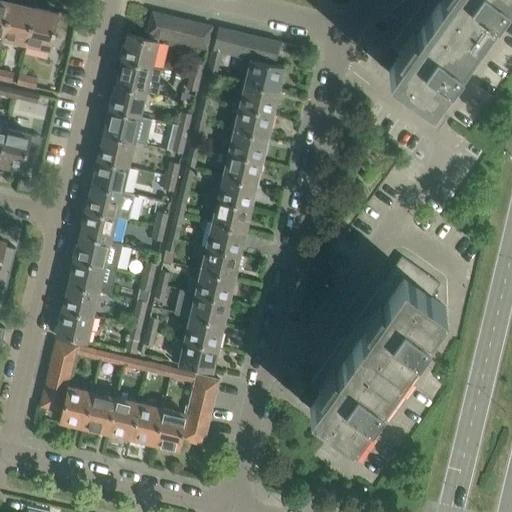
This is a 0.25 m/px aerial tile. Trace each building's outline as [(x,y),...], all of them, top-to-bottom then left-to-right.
[(0,0),(0,48),(0,49),(3,38),(11,1),(4,0),(0,0)] [(483,31),(439,0),(422,0),(389,46),(400,54),(388,72),(430,103),(483,31)] [(439,0),(483,31),(504,0),(439,0)] [(26,44),(35,7),(11,1),(3,38),(26,44)] [(59,13),(35,7),(26,44),(50,49),(59,13)] [(158,37),(164,13),(152,10),(147,34),(158,37)] [(170,40),(176,16),(164,13),(158,37),(160,37),(170,40)] [(182,42),(188,19),(176,16),(170,40),(182,42)] [(194,45),(200,22),(188,19),(182,42),(194,45)] [(206,48),(212,24),(200,22),(194,45),(206,48)] [(224,52),(230,29),(218,26),(212,49),(223,52),(224,52)] [(236,55),(241,31),(230,29),(224,52),(236,55)] [(247,58),(253,34),(241,31),(236,55),(247,58)] [(160,37),(158,37),(147,34),(146,37),(127,32),(121,58),(153,66),(160,37)] [(274,63),(280,41),(253,34),(247,58),(250,58),(274,63)] [(220,64),(223,52),(212,49),(209,62),(220,64)] [(162,68),(153,66),(121,58),(115,83),(148,91),(159,93),(162,81),(159,80),(162,68)] [(283,65),(274,63),(250,58),(245,82),(277,89),(283,65)] [(204,63),(203,62),(193,60),(190,74),(201,77),(204,63)] [(22,61),(20,72),(39,75),(41,64),(22,61)] [(0,67),(0,79),(12,82),(15,71),(0,67)] [(17,82),(17,84),(34,87),(34,86),(36,78),(19,74),(17,82)] [(198,90),(201,77),(190,74),(187,88),(198,90)] [(272,113),(277,89),(245,82),(239,105),(272,113)] [(142,116),(148,91),(115,83),(110,108),(142,116)] [(215,86),(205,83),(202,96),(212,99),(215,86)] [(0,84),(0,93),(13,97),(16,88),(0,84)] [(22,90),(20,99),(37,103),(39,94),(22,90)] [(209,111),(212,99),(202,96),(199,109),(209,111)] [(266,136),(272,113),(239,105),(234,128),(266,136)] [(110,108),(104,133),(136,140),(146,143),(152,118),(142,116),(110,108)] [(193,113),(192,112),(181,110),(178,124),(189,127),(193,113)] [(186,140),(189,127),(178,124),(174,137),(186,140)] [(6,127),(0,154),(0,162),(6,164),(5,167),(21,171),(23,163),(35,166),(41,135),(30,133),(6,127)] [(261,159),(266,136),(234,128),(228,152),(261,159)] [(201,145),(204,132),(194,130),(191,143),(201,145)] [(130,165),(136,140),(104,133),(98,158),(130,165)] [(198,158),(201,145),(191,143),(188,156),(198,158)] [(255,183),(261,159),(228,152),(223,175),(255,183)] [(124,190),(130,165),(98,158),(92,183),(124,190)] [(181,163),(180,163),(169,160),(166,174),(178,177),(181,163)] [(174,190),(178,177),(166,174),(163,187),(174,190)] [(250,206),(255,183),(223,175),(217,198),(250,206)] [(190,192),(193,179),(183,177),(179,190),(190,192)] [(118,215),(124,190),(92,183),(86,208),(118,215)] [(187,205),(190,192),(179,190),(176,202),(187,205)] [(244,229),(250,206),(217,198),(211,222),(244,229)] [(112,240),(118,215),(86,208),(80,233),(112,240)] [(169,212),(168,212),(158,209),(155,224),(166,227),(169,212)] [(239,253),(244,229),(211,222),(207,221),(201,244),(206,245),(239,253)] [(179,239),(182,226),(171,223),(168,236),(179,239)] [(163,240),(166,227),(155,224),(152,237),(163,240)] [(125,243),(112,240),(80,233),(74,258),(106,265),(119,268),(125,243)] [(176,251),(179,239),(168,236),(165,249),(176,251)] [(3,244),(4,240),(0,239),(0,288),(6,289),(16,247),(3,244)] [(233,276),(239,253),(206,245),(200,268),(233,276)] [(405,367),(446,308),(430,296),(439,282),(401,255),(350,328),(405,367)] [(119,268),(106,265),(74,258),(68,282),(101,290),(113,293),(119,268)] [(157,262),(156,262),(145,259),(142,274),(154,276),(157,262)] [(228,300),(233,276),(200,268),(195,292),(228,300)] [(168,284),(171,271),(161,269),(158,282),(168,284)] [(151,289),(154,276),(142,274),(139,287),(151,289)] [(95,315),(101,290),(68,282),(62,307),(95,315)] [(165,297),(168,284),(158,282),(155,295),(165,297)] [(228,300),(195,292),(180,288),(175,312),(189,315),(222,323),(228,300)] [(89,341),(95,315),(62,307),(56,333),(89,341)] [(146,312),(145,312),(134,309),(131,324),(142,326),(146,312)] [(217,346),(222,323),(189,315),(184,338),(217,346)] [(160,318),(150,316),(147,329),(157,331),(160,318)] [(139,339),(142,326),(131,324),(127,336),(139,339)] [(353,439),(405,367),(350,328),(311,382),(321,390),(309,408),(353,439)] [(154,344),(157,331),(147,329),(144,341),(154,344)] [(77,352),(79,344),(55,338),(52,352),(76,358),(77,352)] [(211,370),(217,346),(184,338),(178,363),(211,370)] [(94,356),(96,348),(79,344),(77,352),(94,356)] [(118,353),(101,349),(99,358),(116,362),(118,353)] [(73,371),(76,358),(52,352),(49,365),(73,371)] [(139,367),(141,359),(125,355),(123,363),(139,367)] [(163,373),(165,364),(148,361),(146,369),(163,373)] [(70,382),(73,371),(49,365),(45,378),(68,384),(68,382),(70,382)] [(186,379),(188,370),(171,366),(169,375),(186,379)] [(215,391),(219,377),(196,372),(193,385),(215,391)] [(65,397),(68,384),(45,378),(42,391),(65,397)] [(84,423),(92,388),(70,382),(68,382),(68,384),(65,397),(61,410),(59,422),(75,426),(76,421),(83,423),(84,423)] [(212,404),(215,391),(193,385),(190,399),(212,404)] [(107,429),(115,393),(92,388),(84,423),(83,423),(82,428),(98,431),(99,427),(107,429)] [(61,410),(65,397),(42,391),(39,405),(61,410)] [(130,435),(139,399),(115,393),(107,429),(106,433),(121,437),(122,433),(130,435)] [(154,440),(162,404),(139,399),(130,435),(129,439),(145,443),(146,438),(153,440),(154,440)] [(209,417),(212,404),(190,399),(187,410),(186,410),(186,412),(209,417)] [(177,446),(179,438),(183,425),(186,412),(186,410),(162,404),(154,440),(153,440),(152,444),(168,448),(170,444),(177,446)] [(206,430),(209,417),(186,412),(183,425),(206,430)] [(202,444),(206,430),(183,425),(179,438),(202,444)]
